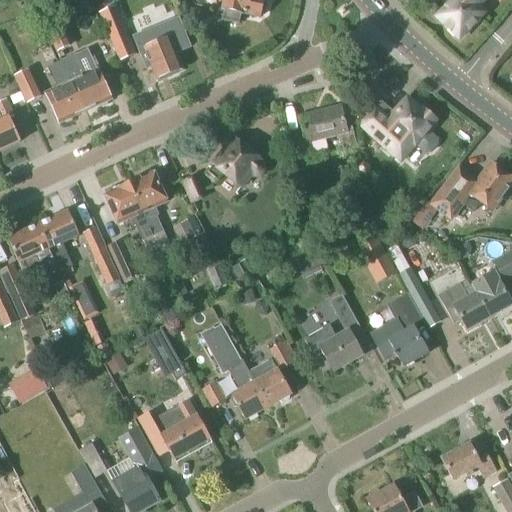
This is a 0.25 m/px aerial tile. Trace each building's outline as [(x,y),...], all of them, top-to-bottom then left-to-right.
[(225,0),(223,11),(225,11),(223,21),(240,24),(242,15),(261,19),(262,16),(265,16),(267,5),(263,5),(264,1),(263,1),(262,0),(225,0)] [(459,40),(483,16),(478,11),(488,0),(457,0),(439,20),(459,40)] [(45,28),(56,54),(71,47),(60,22),(45,28)] [(134,57),(124,31),(109,37),(119,63),(134,57)] [(182,69),(168,39),(139,51),(147,68),(151,66),(157,79),(168,74),(172,76),(177,74),(178,71),(182,69)] [(61,62),(85,113),(98,107),(100,108),(105,106),(107,103),(111,101),(97,71),(85,77),(76,55),(61,62)] [(74,118),(85,113),(61,62),(48,68),(57,90),(45,95),(59,125),(63,123),(66,124),(73,121),(74,118)] [(26,107),(43,98),(30,70),(13,78),(26,107)] [(384,90),(391,101),(411,89),(404,78),(384,90)] [(364,126),(363,130),(383,148),(402,164),(416,148),(425,156),(431,154),(438,147),(438,140),(428,132),(435,124),(407,100),(387,123),(375,113),(364,126)] [(0,151),(20,143),(9,120),(13,118),(5,101),(0,103),(0,151)] [(342,154),(358,150),(352,128),(346,129),(341,107),(299,118),(305,145),(337,137),(342,154)] [(214,166),(207,174),(217,182),(224,174),(241,188),(251,175),(254,177),(257,177),(260,176),(262,174),(263,173),(264,171),(263,169),(262,166),(261,163),(233,141),(213,165),(214,166)] [(468,183),(471,178),(460,169),(431,205),(450,220),(462,204),(473,213),(480,203),(491,212),(494,209),(497,208),(501,203),(501,200),(511,185),(511,182),(491,166),(478,183),(476,182),(472,187),(468,183)] [(151,238),(142,242),(147,252),(166,244),(154,217),(149,219),(146,213),(166,203),(153,174),(147,177),(146,173),(139,177),(140,180),(127,186),(151,238)] [(135,228),(142,242),(151,238),(127,186),(116,191),(115,188),(108,191),(110,194),(103,197),(117,226),(129,220),(133,229),(135,228)] [(406,214),(402,210),(397,216),(408,225),(418,214),(411,208),(406,214)] [(72,268),(62,245),(78,237),(67,213),(36,227),(58,275),(72,268)] [(318,225),(303,221),(298,242),(313,246),(318,225)] [(50,278),(58,275),(36,227),(7,240),(18,264),(23,276),(44,266),(50,278)] [(97,228),(82,235),(91,255),(106,288),(111,298),(120,293),(125,291),(120,281),(105,249),(97,228)] [(426,237),(418,236),(417,244),(425,245),(426,237)] [(417,240),(407,237),(403,249),(408,251),(415,248),(417,240)] [(124,285),(141,277),(123,240),(107,248),(124,285)] [(410,271),(397,245),(387,251),(400,277),(399,277),(429,331),(441,324),(412,270),(410,271)] [(505,285),(511,281),(511,251),(493,262),(505,285)] [(21,323),(36,316),(24,287),(16,269),(0,276),(21,323)] [(502,293),(497,284),(492,274),(471,286),(476,295),(474,297),(487,321),(511,308),(510,307),(511,306),(511,293),(510,289),(502,293)] [(0,321),(4,331),(19,324),(0,281),(0,321)] [(487,321),(474,297),(469,300),(461,285),(438,298),(454,326),(460,323),(466,334),(487,321)] [(394,321),(370,336),(384,362),(395,356),(402,367),(400,368),(401,369),(427,354),(412,327),(422,321),(407,294),(386,306),(394,321)] [(173,296),(157,304),(167,324),(183,316),(173,296)] [(371,348),(342,297),(330,304),(346,332),(336,338),(329,327),(319,333),(318,331),(306,338),(307,339),(304,341),(312,355),(320,351),(332,373),(361,357),(360,354),(371,348)] [(99,315),(91,299),(77,305),(84,322),(99,315)] [(212,300),(200,305),(210,327),(221,322),(212,300)] [(199,309),(183,320),(188,327),(204,317),(199,309)] [(29,342),(45,335),(39,318),(22,325),(29,342)] [(94,348),(101,345),(92,321),(84,325),(94,348)] [(439,328),(453,347),(460,343),(446,323),(439,328)] [(212,331),(202,337),(207,347),(223,374),(228,371),(239,391),(230,396),(232,399),(230,402),(233,408),(237,409),(244,422),(267,409),(248,374),(249,373),(242,361),(241,362),(227,336),(222,327),(213,332),(212,331)] [(144,341),(149,350),(167,341),(161,331),(144,341)] [(248,374),(267,409),(279,403),(282,405),(289,401),(289,397),(290,397),(277,373),(298,362),(286,342),(269,352),(274,361),(272,362),(272,361),(249,373),(248,374)] [(111,374),(125,366),(119,356),(105,364),(111,374)] [(183,369),(173,374),(176,380),(186,375),(183,369)] [(211,410),(226,401),(217,383),(202,391),(211,410)] [(176,409),(151,423),(158,436),(156,436),(166,455),(182,447),(186,454),(209,441),(188,403),(176,409)] [(113,484),(113,485),(127,511),(144,511),(159,504),(146,480),(160,472),(137,431),(118,442),(129,461),(135,472),(113,484)] [(95,480),(107,473),(91,445),(79,453),(95,480)] [(476,459),(468,445),(439,461),(451,483),(476,469),(482,480),(495,473),(485,454),(476,459)] [(88,506),(102,498),(84,466),(71,474),(88,506)] [(504,511),(511,511),(511,488),(508,480),(492,489),(501,505),(504,511)] [(399,501),(391,488),(379,494),(376,492),(369,496),(369,499),(365,502),(370,511),(414,511),(422,507),(414,492),(399,501)] [(7,511),(36,511),(29,499),(7,511)]
